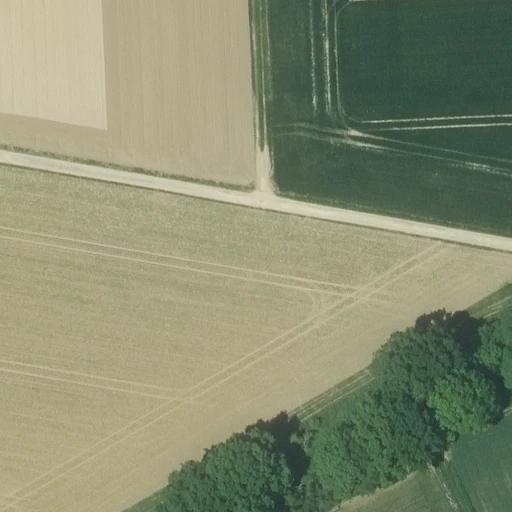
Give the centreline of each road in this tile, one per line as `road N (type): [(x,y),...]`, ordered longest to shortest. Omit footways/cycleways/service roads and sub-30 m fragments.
road 1 (track): [(0,159),(511,248)]
road 2 (track): [(262,206),(256,0)]
road 3 (track): [(511,405),(435,445),(464,511)]
